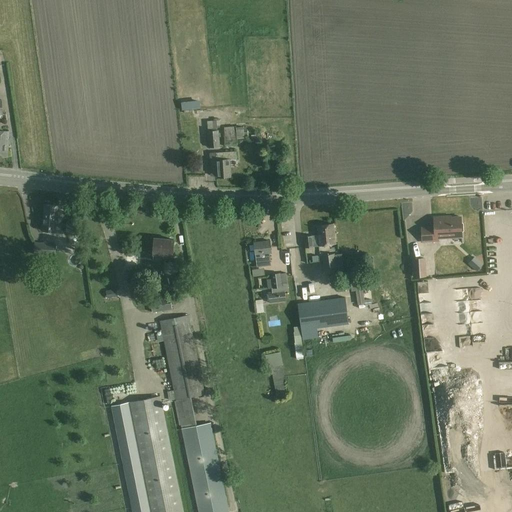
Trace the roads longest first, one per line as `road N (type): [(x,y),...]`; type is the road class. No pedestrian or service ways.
road 1 (tertiary): [(511,186),(261,201),(0,180)]
road 2 (unknown): [(511,284),(487,370),(490,435)]
